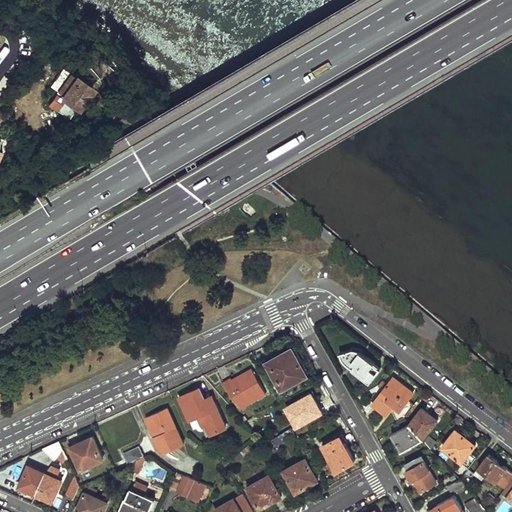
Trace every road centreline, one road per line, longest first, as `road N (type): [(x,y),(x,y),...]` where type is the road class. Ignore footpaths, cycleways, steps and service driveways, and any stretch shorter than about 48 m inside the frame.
road 1 (motorway): [(0,307),(511,3)]
road 2 (motorway): [(430,0),(0,252)]
road 3 (tertiary): [(0,442),(292,306)]
road 4 (tertiary): [(511,438),(331,300),(292,306)]
road 5 (residential): [(292,306),(385,474)]
